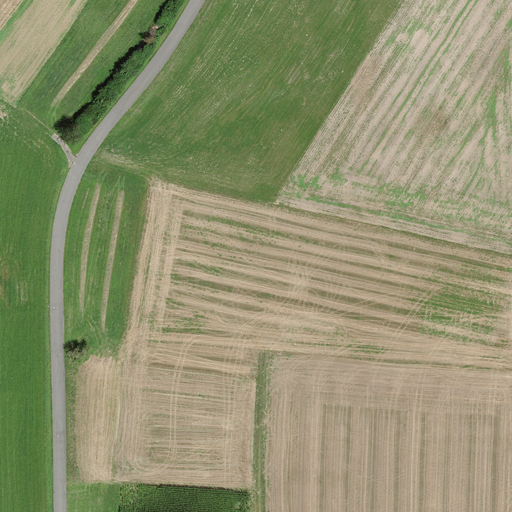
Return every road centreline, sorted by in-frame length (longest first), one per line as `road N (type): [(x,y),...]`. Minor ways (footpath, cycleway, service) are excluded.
road 1 (unclassified): [(60,511),(56,274),(64,201),(89,149),(197,0)]
road 2 (track): [(257,511),(259,364)]
